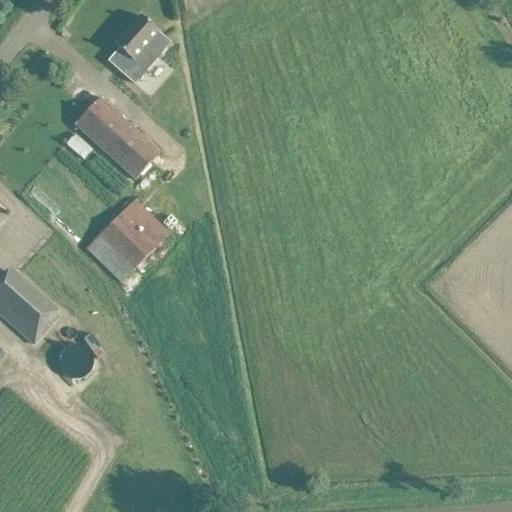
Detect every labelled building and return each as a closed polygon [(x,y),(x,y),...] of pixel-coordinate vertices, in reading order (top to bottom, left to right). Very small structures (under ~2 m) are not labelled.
[(120,50),(114,57),(122,65),(118,70),(135,85),(172,44),(159,33),(160,33),(157,30),(142,17),(116,46),(120,50)] [(154,73),(143,87),(169,106),(179,91),(154,73)] [(135,180),(160,152),(101,99),(76,126),(135,180)] [(122,283),(170,235),(136,201),(87,249),(122,283)] [(9,270),(2,280),(0,278),(0,315),(35,345),(52,326),(49,323),(58,312),(9,270)] [(77,340),(77,372),(104,372),(104,340),(77,340)]
